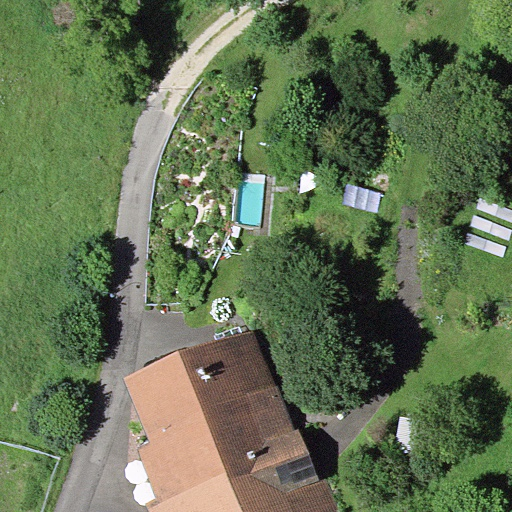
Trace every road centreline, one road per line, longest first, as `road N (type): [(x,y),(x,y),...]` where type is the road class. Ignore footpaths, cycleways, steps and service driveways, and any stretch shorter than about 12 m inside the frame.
road 1 (residential): [(73,511),(127,310),(143,157),(160,107)]
road 2 (track): [(317,442),(384,368),(398,317),(400,203)]
road 3 (track): [(449,0),(400,203)]
road 4 (track): [(160,107),(205,43),(275,0)]
